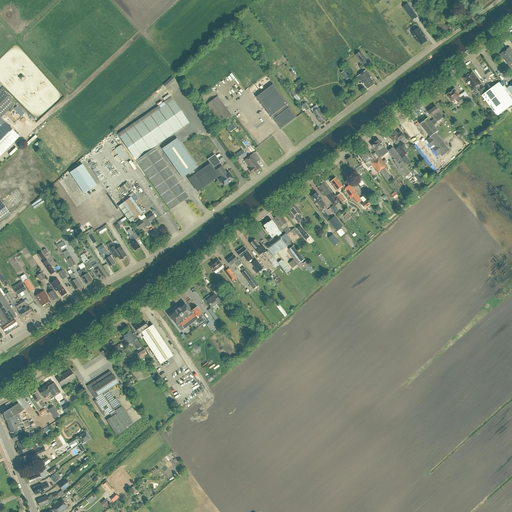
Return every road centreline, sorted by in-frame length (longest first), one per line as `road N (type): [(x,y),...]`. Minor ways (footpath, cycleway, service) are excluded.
road 1 (tertiary): [(0,398),(144,303),(511,25)]
road 2 (unclassified): [(0,350),(157,253),(459,28)]
